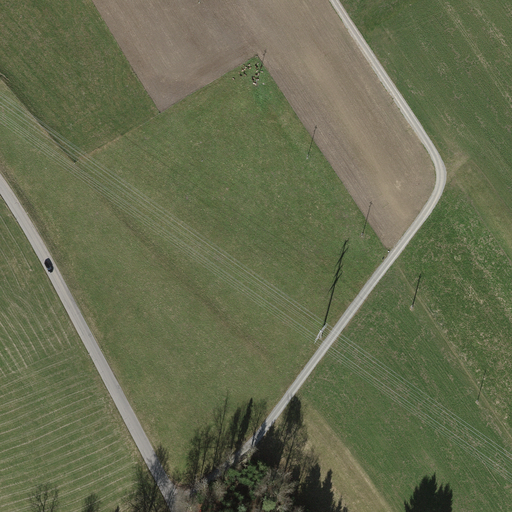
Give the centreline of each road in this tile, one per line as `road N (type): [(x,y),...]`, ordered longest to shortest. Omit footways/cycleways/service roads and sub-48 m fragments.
road 1 (track): [(174,499),(250,446),(437,194),(436,157),(334,0)]
road 2 (unclassified): [(0,182),(179,511)]
